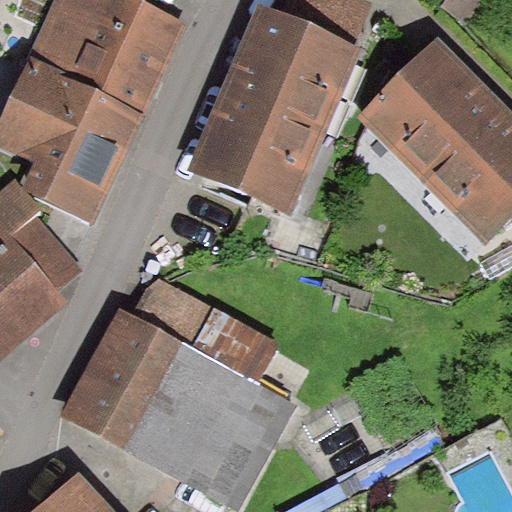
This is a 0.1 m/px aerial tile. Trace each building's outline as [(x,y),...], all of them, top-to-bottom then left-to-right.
[(124,0),(61,0),(31,66),(143,117),(157,86),(184,27),(124,0)] [(290,0),(284,17),(264,9),(193,175),(292,217),(361,55),(354,48),(372,3),(364,0),(290,0)] [(459,0),(477,12),(484,0),(459,0)] [(511,113),(443,42),(366,116),(488,244),(511,220),(511,113)] [(127,152),(143,117),(31,66),(0,131),(0,146),(40,166),(27,194),(94,225),(127,152)] [(13,181),(0,191),(0,358),(59,306),(49,295),(79,269),(37,221),(44,215),(13,181)] [(134,317),(125,312),(67,419),(241,511),(242,511),(300,405),(263,385),(285,344),(184,290),(177,304),(149,289),(134,317)] [(48,511),(112,511),(85,481),(48,511)]
